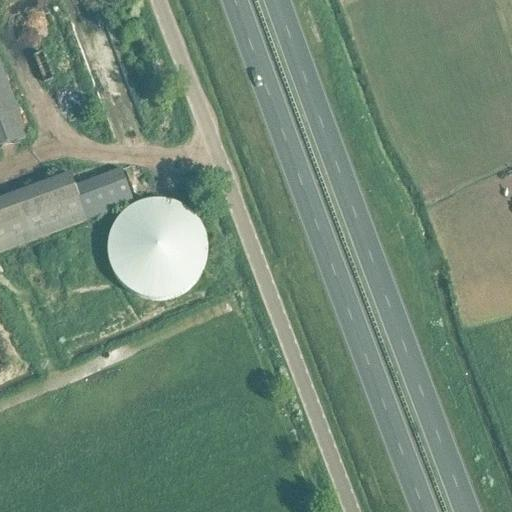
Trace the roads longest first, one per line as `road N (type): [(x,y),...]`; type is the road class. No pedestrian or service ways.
road 1 (unclassified): [(351,511),(158,0)]
road 2 (trunk): [(468,511),(278,0)]
road 3 (trunk): [(234,0),(422,511)]
